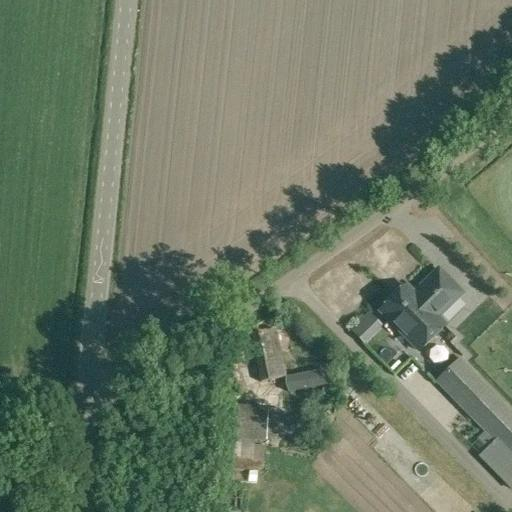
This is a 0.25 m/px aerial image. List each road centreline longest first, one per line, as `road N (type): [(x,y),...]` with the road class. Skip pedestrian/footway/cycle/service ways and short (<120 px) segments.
road 1 (unclassified): [(83,412),(102,411),(403,209),(511,111)]
road 2 (tertiary): [(83,412),(124,0)]
